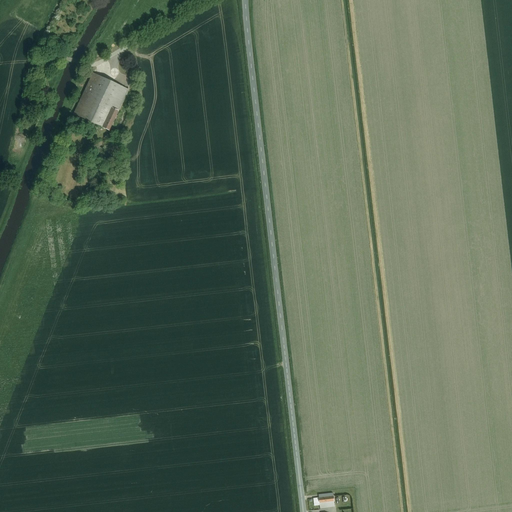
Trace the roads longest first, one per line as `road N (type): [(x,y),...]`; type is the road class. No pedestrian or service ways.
road 1 (tertiary): [(245,0),(304,511)]
road 2 (track): [(51,57),(15,174)]
